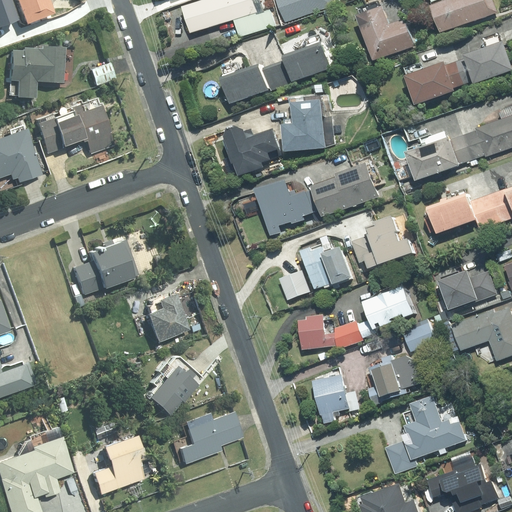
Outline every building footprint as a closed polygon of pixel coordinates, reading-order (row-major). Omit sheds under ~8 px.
[(50,12),(45,0),(12,0),(21,23),(50,12)] [(204,0),(184,7),(192,33),(235,20),(241,38),(277,26),(272,10),(266,11),(262,0),(204,0)] [(285,21),(311,12),(307,0),(301,0),(280,8),(285,21)] [(443,32),(500,13),(495,0),(447,0),(434,5),(443,32)] [(362,26),(374,61),(417,46),(408,18),(392,24),(386,5),(369,11),(373,23),(362,26)] [(330,31),(323,27),(318,36),(325,40),(330,31)] [(458,61),(466,84),(475,81),(477,84),(511,71),(511,55),(507,41),(466,55),(467,58),(458,61)] [(276,64),(285,90),(297,87),(296,82),(335,68),(326,42),(286,56),(287,59),(276,64)] [(61,83),(63,47),(39,45),(39,49),(21,47),(20,51),(9,50),(7,80),(15,80),(14,97),(33,98),(34,82),(61,83)] [(456,88),(466,84),(458,61),(448,64),(447,62),(407,76),(417,105),(457,91),(456,88)] [(113,77),(108,62),(88,69),(94,84),(113,77)] [(274,95),(285,90),(276,64),(264,68),(263,64),(223,78),(233,104),(272,90),(274,95)] [(325,84),(314,84),(314,95),(325,96),(325,84)] [(329,148),(323,100),(294,103),(296,123),(285,124),(288,152),(329,148)] [(34,123),(45,154),(84,140),(89,154),(113,146),(99,106),(79,112),(77,105),(69,108),(69,111),(34,123)] [(511,106),(505,109),(501,113),(503,119),(477,128),(477,130),(465,134),(474,159),(486,155),(487,157),(511,148),(511,106)] [(231,128),(227,137),(232,150),(230,151),(235,164),(237,164),(242,176),(266,167),(265,163),(274,159),(273,158),(284,154),(275,128),(256,135),(253,129),(248,131),(247,130),(239,126),(231,128)] [(0,138),(0,178),(7,176),(8,181),(14,179),(15,183),(39,175),(24,130),(0,138)] [(450,138),(448,132),(434,137),(430,142),(430,144),(408,152),(412,163),(397,169),(401,181),(416,175),(418,181),(462,165),(462,163),(474,159),(465,134),(453,139),(452,136),(450,138)] [(344,142),(343,134),(336,135),(337,144),(344,142)] [(315,190),(322,210),(325,217),(381,197),(369,163),(338,174),(339,178),(314,186),(315,190)] [(307,220),(305,216),(315,213),(322,210),(315,190),(308,192),(308,191),(299,194),(297,190),(292,192),(289,180),(258,190),(272,236),(283,232),(281,226),(293,222),(294,225),(307,220)] [(490,195),(500,223),(511,218),(511,188),(509,190),(509,188),(490,195)] [(472,201),(470,193),(451,200),(447,198),(443,199),(444,202),(430,207),(433,216),(427,218),(432,233),(438,231),(440,234),(478,220),(482,230),(500,223),(490,195),(472,201)] [(361,244),(384,236),(375,211),(352,219),(361,244)] [(72,266),(82,294),(136,274),(123,238),(88,250),(91,259),(72,266)] [(324,244),(303,251),(317,289),(326,286),(326,288),(355,278),(344,247),(336,250),(335,248),(327,251),(324,244)] [(449,312),(499,295),(491,271),(473,277),(471,270),(438,282),(449,312)] [(312,294),(302,271),(279,280),(289,304),(312,294)] [(379,335),(377,330),(396,323),(394,320),(406,315),(408,318),(417,315),(407,287),(365,302),(372,320),(359,324),(365,341),(379,335)] [(154,340),(187,327),(173,289),(154,296),(155,298),(148,301),(148,303),(144,304),(146,308),(143,309),(154,340)] [(83,303),(79,292),(73,295),(77,305),(83,303)] [(496,310),(453,325),(462,351),(491,341),(496,354),(498,353),(500,359),(505,358),(505,359),(511,356),(511,309),(511,308),(497,313),(496,310)] [(365,341),(359,324),(358,321),(336,329),(335,319),(326,320),(325,315),(308,317),(309,320),(301,321),(304,349),(338,346),(339,350),(365,341)] [(431,322),(405,332),(412,352),(439,342),(431,322)] [(11,347),(0,351),(0,364),(15,358),(11,347)] [(201,375),(175,353),(169,354),(163,361),(161,359),(153,368),(156,370),(147,380),(152,384),(144,393),(165,411),(177,397),(180,399),(201,375)] [(385,364),(370,369),(376,387),(370,389),(376,405),(385,403),(384,402),(409,393),(407,388),(423,382),(416,361),(409,358),(398,361),(398,360),(395,361),(393,355),(383,358),(385,364)] [(462,373),(455,357),(443,362),(446,369),(439,372),(443,381),(462,373)] [(0,365),(0,390),(13,386),(14,389),(34,381),(26,359),(20,361),(20,358),(0,365)] [(337,422),(335,413),(351,409),(343,374),(314,381),(322,415),(324,415),(326,424),(337,422)] [(413,461),(468,440),(460,417),(444,422),(435,396),(412,404),(418,421),(406,426),(412,443),(407,445),(413,461)] [(176,445),(182,461),(220,448),(218,443),(240,436),(231,409),(183,426),(188,441),(176,445)] [(363,441),(357,422),(336,429),(343,448),(363,441)] [(97,491),(142,476),(135,456),(141,454),(133,430),(99,442),(106,462),(89,468),(97,491)] [(0,487),(8,511),(40,511),(34,494),(41,491),(42,496),(58,490),(53,476),(71,470),(57,432),(27,443),(28,445),(0,455),(0,487)] [(483,505),(501,499),(495,481),(490,483),(484,464),(477,467),(476,461),(455,468),(456,471),(430,480),(436,498),(445,494),(447,500),(453,498),(457,511),(471,511),(484,508),(483,505)] [(407,503),(401,484),(362,497),(365,504),(361,505),(363,511),(420,511),(416,500),(407,503)] [(511,506),(511,496),(500,501),(503,510),(511,506)]
